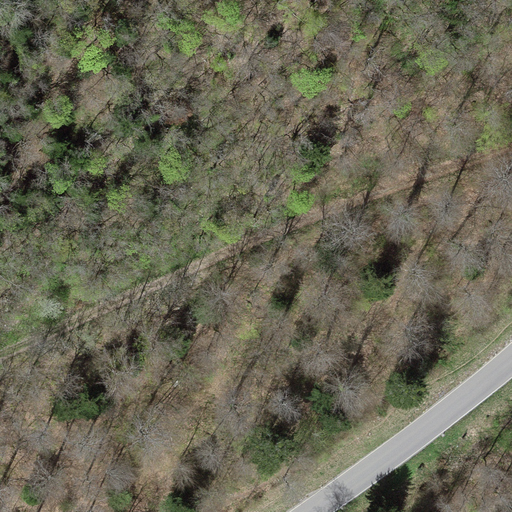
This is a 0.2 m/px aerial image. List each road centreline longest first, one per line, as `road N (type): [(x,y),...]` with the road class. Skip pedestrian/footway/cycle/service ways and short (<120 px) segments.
road 1 (track): [(511,146),(238,245),(0,355)]
road 2 (tertiary): [(511,350),(304,511)]
